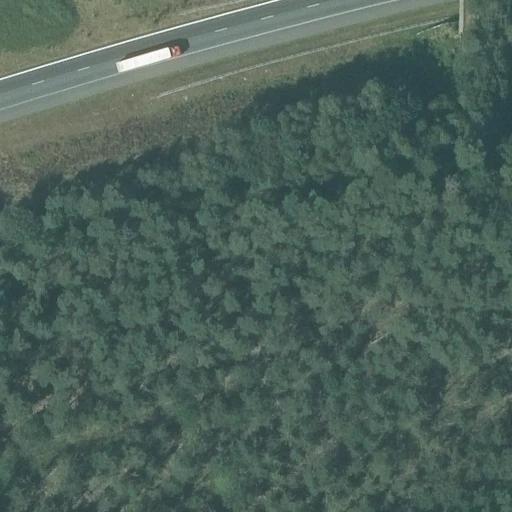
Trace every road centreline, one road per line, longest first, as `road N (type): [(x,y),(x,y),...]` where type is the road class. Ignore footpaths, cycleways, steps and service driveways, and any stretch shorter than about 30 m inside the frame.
road 1 (unknown): [(0,463),(156,402),(511,348)]
road 2 (motorway): [(0,98),(350,0)]
